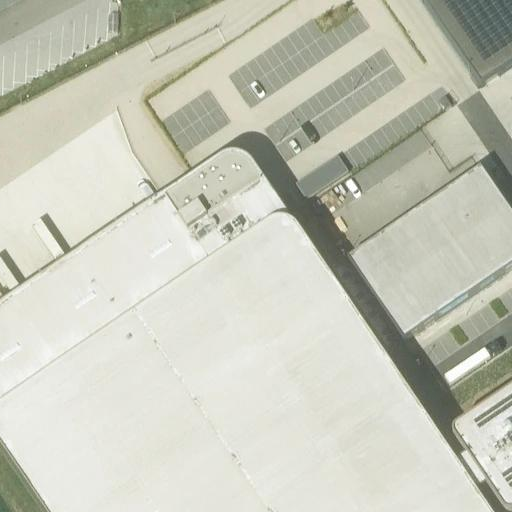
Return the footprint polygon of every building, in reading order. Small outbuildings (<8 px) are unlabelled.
[(0,0),(0,11),(21,0),(0,0)] [(485,511),(478,500),(457,470),(296,234),(295,233),(294,232),(293,232),(292,233),(254,177),(251,173),(248,172),(245,170),(239,168),(236,167),(232,168),(230,168),(226,169),(222,171),(0,322),(0,455),(38,511),(485,511)] [(404,346),(511,272),(511,216),(481,172),(348,263),(404,346)] [(511,356),(484,375),(500,398),(511,389),(511,356)] [(481,385),(450,400),(460,421),(491,406),(481,385)] [(457,470),(478,500),(490,492),(503,511),(511,511),(511,398),(458,435),(457,436),(456,439),(456,441),(457,443),(458,445),(469,462),(457,470)]
